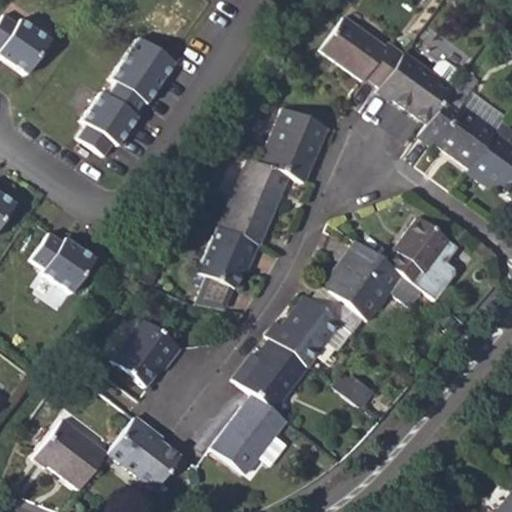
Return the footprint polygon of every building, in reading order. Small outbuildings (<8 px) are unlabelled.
[(370,68),(384,77),(407,46),(391,34),(389,39),(346,8),(323,41),(366,72),(370,68)] [(14,21),(1,12),(0,13),(0,56),(22,72),(47,37),(17,16),(14,21)] [(397,91),(431,116),(451,87),(455,82),(407,46),(384,77),(380,83),(394,94),(397,91)] [(102,94),(129,113),(138,99),(143,103),(163,75),(127,49),(107,78),(111,80),(102,94)] [(441,134),(474,158),(499,123),(451,87),(431,116),(423,128),(437,139),(441,134)] [(115,145),(134,116),(129,113),(102,94),(98,91),(78,120),(82,122),(73,135),(100,154),(109,141),(115,145)] [(284,101),(262,155),(291,167),(307,174),(330,119),(284,101)] [(511,123),(504,117),(499,123),(511,133),(511,123)] [(511,133),(499,123),(474,158),(471,161),(485,172),(488,168),(511,185),(511,133)] [(252,151),(223,220),(230,223),(262,238),(291,167),(262,155),(252,151)] [(0,215),(10,200),(0,192),(0,215)] [(401,245),(393,258),(406,268),(415,274),(424,263),(427,265),(451,231),(423,212),(398,243),(401,245)] [(238,281),(251,250),(256,252),(262,238),(230,223),(223,220),(220,220),(200,266),(209,270),(201,290),(201,291),(229,297),(231,297),(238,281)] [(55,236),(42,227),(24,254),(37,264),(34,268),(64,288),(88,252),(58,232),(55,236)] [(372,313),(394,284),(414,299),(426,283),(415,274),(406,268),(393,258),(360,233),(347,248),(354,253),(332,282),(372,313)] [(277,333),(312,360),(331,335),(343,344),(357,326),(345,317),(310,290),(288,320),(281,316),(272,328),(277,333)] [(229,297),(201,291),(199,297),(227,302),(229,303),(231,297),(229,297)] [(114,353),(150,380),(171,352),(176,356),(186,343),(147,311),(114,353)] [(257,389),(280,406),(314,361),(312,360),(277,333),(264,350),(258,346),(237,373),(254,386),(257,389)] [(341,382),(367,402),(379,386),(362,373),(359,376),(351,370),(341,382)] [(215,442),(248,468),(261,452),(272,462),(290,440),(278,431),(291,415),(280,406),(257,389),(245,404),(215,442)] [(140,412),(112,449),(159,484),(184,451),(150,426),(153,422),(140,412)] [(86,484),(112,449),(66,414),(36,452),(49,462),(53,459),(86,484)] [(511,511),(511,485),(490,511),(511,511)]
